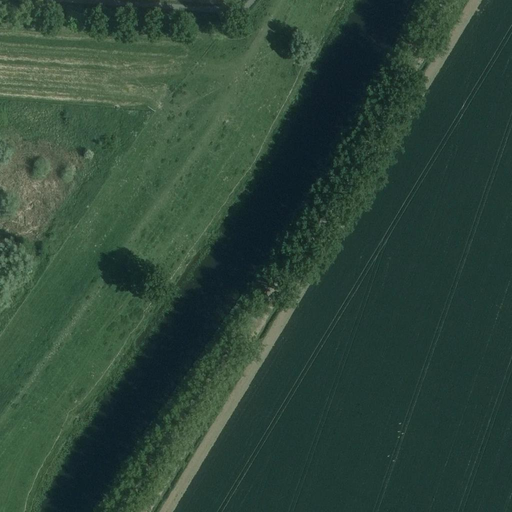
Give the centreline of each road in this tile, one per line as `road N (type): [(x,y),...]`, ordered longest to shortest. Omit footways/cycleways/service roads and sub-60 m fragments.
road 1 (unclassified): [(119,511),(320,225),(445,0)]
road 2 (track): [(470,0),(162,511)]
road 3 (track): [(0,427),(218,123),(243,69)]
road 4 (track): [(113,59),(159,116),(0,345)]
road 5 (track): [(84,224),(189,135),(243,69)]
